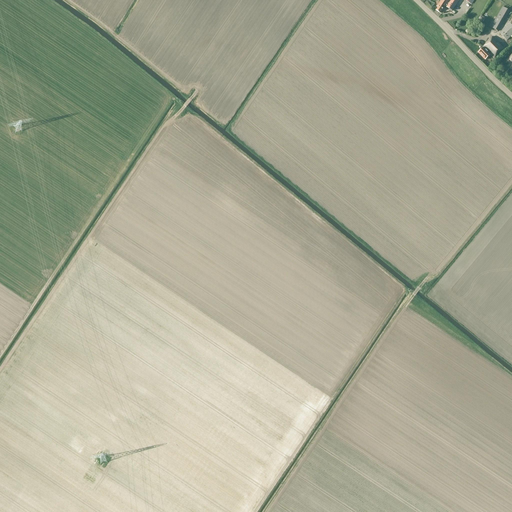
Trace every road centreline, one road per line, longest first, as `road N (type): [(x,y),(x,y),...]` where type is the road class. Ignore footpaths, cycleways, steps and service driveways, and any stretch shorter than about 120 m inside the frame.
road 1 (track): [(511,183),(404,309)]
road 2 (tertiary): [(511,96),(415,0)]
